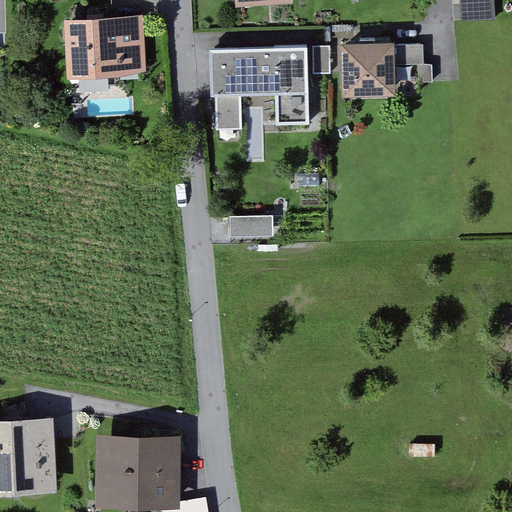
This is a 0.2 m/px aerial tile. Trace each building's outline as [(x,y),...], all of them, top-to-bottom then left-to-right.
[(147,12),(71,17),(75,75),(151,70),(147,12)] [(401,42),(348,44),(350,98),(402,96),(401,64),(401,44),(401,42)] [(431,63),(431,43),(415,44),(401,44),(401,64),(431,63)] [(313,45),(217,48),(218,91),(222,91),(246,91),(282,90),(314,89),(313,45)] [(315,121),(314,89),(282,90),(283,122),(315,121)] [(222,91),(223,127),(247,127),(246,91),(222,91)] [(279,214),(236,215),(236,235),(280,234),(279,214)] [(56,415),(0,419),(0,492),(62,488),(56,415)] [(187,435),(106,432),(103,501),(184,505),(187,435)]
